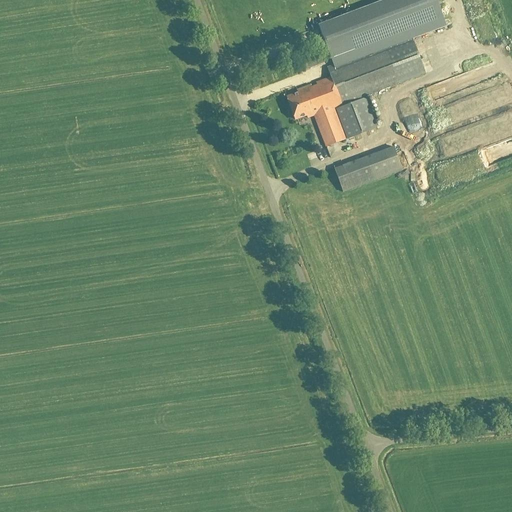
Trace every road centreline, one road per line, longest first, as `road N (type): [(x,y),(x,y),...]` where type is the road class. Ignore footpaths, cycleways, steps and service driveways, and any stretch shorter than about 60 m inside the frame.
road 1 (unclassified): [(366,444),(198,0)]
road 2 (unclassified): [(511,428),(366,444)]
